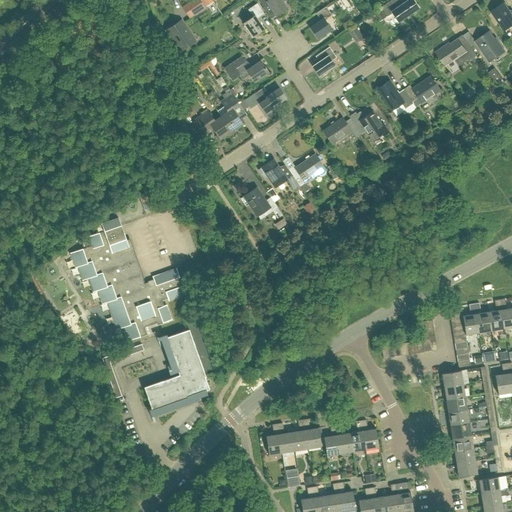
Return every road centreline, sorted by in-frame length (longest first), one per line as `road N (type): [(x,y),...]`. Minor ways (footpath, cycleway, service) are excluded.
road 1 (unclassified): [(141,511),(233,416),(350,333)]
road 2 (unclassified): [(350,333),(511,242)]
road 3 (residential): [(314,105),(447,15)]
road 4 (residential): [(447,511),(373,375)]
road 5 (residential): [(203,181),(314,105)]
